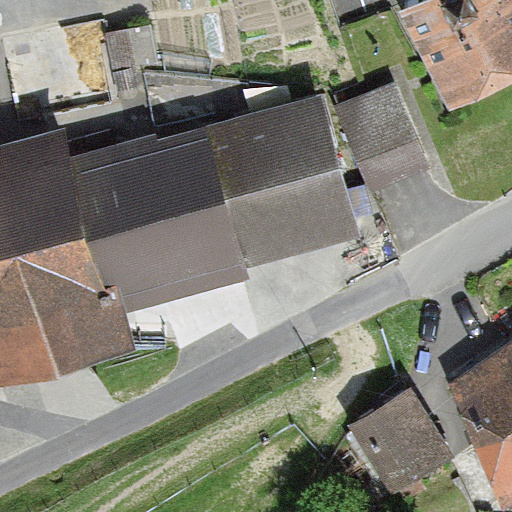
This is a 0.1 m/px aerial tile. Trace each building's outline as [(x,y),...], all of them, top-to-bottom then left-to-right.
[(511,0),(397,0),(450,99),(511,65),(511,0)] [(368,184),(425,162),(394,83),(338,104),(368,184)] [(355,224),(314,84),(73,154),(114,294),(355,224)] [(0,370),(126,334),(114,294),(73,154),(64,123),(0,141),(0,370)] [(511,334),(452,377),(476,441),(511,415),(511,334)] [(351,417),(394,487),(453,451),(410,381),(351,417)] [(511,498),(511,415),(476,441),(501,506),(511,498)]
